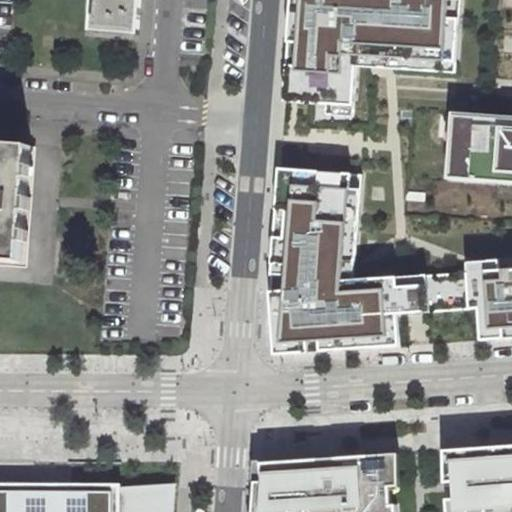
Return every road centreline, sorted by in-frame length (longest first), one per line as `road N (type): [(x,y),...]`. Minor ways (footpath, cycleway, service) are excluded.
road 1 (residential): [(511,372),(234,389)]
road 2 (residential): [(254,124),(234,389)]
road 3 (residential): [(0,100),(254,124)]
road 4 (residential): [(234,389),(0,391)]
road 5 (residential): [(264,0),(254,124)]
road 6 (residential): [(234,389),(226,511)]
